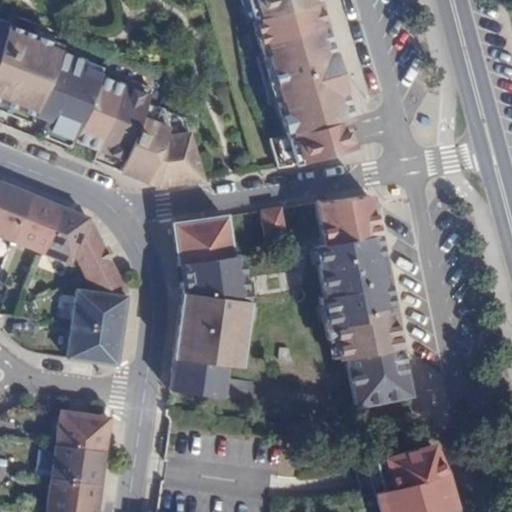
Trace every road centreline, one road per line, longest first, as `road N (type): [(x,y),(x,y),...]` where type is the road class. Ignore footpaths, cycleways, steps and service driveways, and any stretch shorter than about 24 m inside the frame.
road 1 (residential): [(118,215),(492,152)]
road 2 (residential): [(118,215),(153,284),(145,396)]
road 3 (secondary): [(452,0),(492,152)]
road 4 (residential): [(0,374),(145,396)]
road 5 (residential): [(0,157),(94,195),(118,215)]
